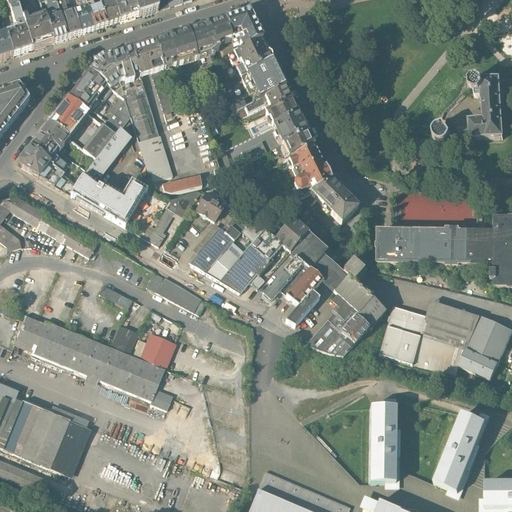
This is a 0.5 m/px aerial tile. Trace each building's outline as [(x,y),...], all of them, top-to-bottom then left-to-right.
[(31,52),(22,22),(15,0),(2,0),(4,4),(10,12),(15,28),(20,30),(21,33),(18,34),(17,32),(12,33),(12,35),(11,36),(6,37),(12,58),(17,57),(22,55),(31,52)] [(38,0),(44,19),(46,25),(51,24),(45,3),(52,0),(38,0)] [(46,25),(52,46),(57,44),(62,43),(66,41),(54,2),(53,0),(52,0),(45,3),(51,24),(46,25)] [(53,0),(54,2),(60,0),(61,0),(65,10),(70,8),(67,0),(53,0)] [(60,0),(54,2),(66,41),(70,40),(76,38),(79,37),(73,17),(67,19),(65,10),(61,0),(60,0)] [(67,0),(70,8),(71,11),(77,9),(76,8),(73,0),(67,0)] [(82,0),(73,0),(76,8),(79,8),(81,15),(73,17),(79,37),(82,36),(90,34),(93,33),(82,0)] [(82,0),(93,33),(95,32),(103,30),(106,29),(100,11),(93,13),(90,5),(92,3),(91,2),(96,0),(82,0)] [(96,0),(100,11),(106,29),(108,28),(116,25),(119,25),(113,5),(105,8),(102,0),(96,0)] [(113,4),(113,5),(119,25),(135,20),(138,19),(132,0),(122,0),(123,1),(113,4)] [(132,0),(138,19),(141,18),(153,14),(157,13),(153,0),(132,0)] [(180,0),(153,0),(157,13),(169,9),(176,7),(182,5),(180,0)] [(247,16),(246,16),(225,23),(231,43),(242,39),(243,44),(239,47),(242,52),(262,42),(260,38),(250,17),(249,17),(249,16),(248,16),(247,16)] [(26,21),(22,22),(31,52),(35,51),(52,46),(46,25),(44,19),(26,24),(26,21)] [(231,43),(225,23),(207,28),(187,34),(172,39),(154,45),(163,72),(210,57),(220,50),(219,47),(231,43)] [(0,62),(12,58),(6,37),(0,39),(0,62)] [(265,47),(262,42),(242,52),(235,55),(228,59),(232,67),(234,66),(241,79),(273,64),(265,47)] [(163,72),(154,45),(131,52),(139,77),(140,79),(151,75),(163,72)] [(139,77),(131,52),(102,62),(95,66),(89,74),(105,86),(115,95),(121,90),(121,87),(126,85),(128,92),(135,90),(132,79),(139,77)] [(277,72),(273,64),(241,79),(249,95),(254,93),(259,102),(285,89),(277,72)] [(175,111),(163,72),(151,75),(159,102),(164,115),(175,111)] [(105,86),(89,74),(79,87),(68,100),(84,112),(88,108),(105,86)] [(149,106),(140,79),(139,77),(132,79),(135,90),(128,92),(126,85),(121,87),(121,90),(115,95),(124,102),(130,119),(153,190),(164,194),(162,187),(161,181),(172,178),(158,138),(152,119),(149,106)] [(462,145),(470,144),(503,142),(501,113),(501,109),(500,96),(500,92),(500,85),(481,85),(479,83),(478,83),(476,82),(474,82),(472,83),(470,85),(468,87),(468,89),(468,92),(469,94),(474,97),(474,102),(477,103),(482,103),(483,124),(469,126),(470,141),(462,142),(450,141),(442,128),(441,128),(439,132),(438,132),(436,133),(435,135),(434,136),(433,137),(433,140),(433,142),(433,144),(434,146),(436,147),(438,148),(440,149),(442,149),(444,148),(446,147),(448,145),(448,144),(462,145)] [(105,86),(88,108),(106,122),(103,127),(115,137),(119,133),(130,119),(124,102),(115,95),(105,86)] [(0,94),(0,138),(29,102),(19,89),(0,94)] [(287,93),(285,89),(259,102),(248,107),(245,109),(248,115),(265,107),(265,105),(267,104),(271,112),(291,102),(287,93)] [(84,112),(68,100),(54,118),(49,124),(67,138),(87,114),(84,112)] [(237,112),(245,109),(248,107),(244,100),(234,105),(237,112)] [(297,113),(291,102),(271,112),(266,114),(269,120),(257,126),(260,133),(273,127),(298,115),(297,113)] [(302,123),(298,115),(273,127),(282,147),(307,134),(302,123)] [(207,127),(212,135),(219,132),(215,123),(207,127)] [(67,138),(49,124),(47,126),(40,136),(57,150),(59,151),(68,139),(67,138)] [(103,127),(102,127),(83,151),(96,161),(115,137),(103,127)] [(78,185),(70,197),(83,205),(95,212),(98,214),(125,230),(147,193),(131,183),(122,197),(116,193),(115,195),(108,190),(104,188),(102,192),(98,189),(99,189),(90,182),(96,175),(100,178),(129,142),(129,141),(119,133),(115,137),(96,161),(87,173),(78,185)] [(309,137),(307,134),(282,147),(272,151),(275,159),(286,154),(289,160),(314,147),(309,137)] [(57,150),(40,136),(38,138),(30,148),(64,174),(69,167),(53,155),(57,150)] [(262,142),(241,151),(247,163),(268,153),(262,142)] [(329,178),(314,147),(289,160),(288,160),(289,162),(288,163),(290,167),(292,168),(298,179),(297,180),(296,181),(296,182),(296,184),(296,185),(297,188),(280,195),(279,199),(283,207),(293,202),(300,198),(310,194),(332,183),(329,178)] [(64,174),(30,148),(29,150),(21,161),(21,163),(21,166),(54,187),(64,175),(64,174)] [(215,155),(222,176),(234,170),(226,150),(215,155)] [(64,175),(54,187),(70,197),(78,185),(64,175)] [(200,179),(162,187),(164,194),(170,196),(202,189),(200,179)] [(343,195),(332,183),(310,194),(341,225),(358,209),(353,205),(343,195)] [(172,204),(167,212),(184,223),(190,212),(199,197),(196,196),(172,204)] [(190,212),(196,216),(205,200),(199,197),(190,212)] [(303,203),(300,198),(293,202),(289,208),(312,228),(326,240),(334,232),(303,203)] [(205,200),(196,216),(209,224),(214,227),(223,211),(216,202),(212,199),(205,200)] [(97,268),(107,248),(99,243),(96,249),(16,200),(0,205),(0,244),(10,252),(20,250),(18,241),(0,228),(9,217),(97,268)] [(226,229),(229,232),(230,232),(239,240),(241,238),(244,234),(247,231),(237,218),(226,229)] [(511,220),(494,220),(494,228),(494,234),(464,234),(446,233),(410,233),(398,233),(391,233),(385,233),(381,233),(377,233),(377,249),(377,266),(384,266),(445,267),(493,267),(493,289),(511,288),(511,220)] [(252,248),(243,258),(231,248),(204,278),(239,299),(251,284),(255,280),(258,282),(268,270),(272,266),(270,264),(281,251),(287,257),(306,235),(292,223),(284,232),(274,224),(263,237),(262,237),(256,244),(252,248)] [(256,244),(262,237),(253,224),(247,231),(244,234),(256,244)] [(193,255),(198,259),(220,234),(215,230),(193,255)] [(229,232),(224,238),(233,246),(239,240),(230,232),(229,232)] [(233,246),(224,238),(220,234),(198,259),(194,264),(189,269),(204,278),(231,248),(233,246)] [(256,244),(244,234),(241,238),(252,248),(256,244)] [(163,242),(152,235),(147,244),(158,250),(163,242)] [(324,259),(328,254),(306,235),(287,257),(294,263),(294,262),(309,274),(322,285),(321,285),(337,299),(331,305),(335,308),(337,310),(332,316),(335,318),(329,325),(339,334),(354,317),(368,329),(381,314),(350,286),(363,271),(353,261),(341,274),(324,259)] [(262,299),(269,306),(274,300),(278,296),(285,302),(309,274),(294,262),(294,263),(279,279),(262,299)] [(322,285),(309,274),(285,302),(292,307),(297,311),(294,315),(285,326),(294,332),(318,304),(311,297),(321,285),(322,285)] [(198,318),(205,306),(153,275),(145,290),(198,318)] [(132,304),(103,288),(98,297),(127,312),(132,304)] [(431,302),(426,317),(421,335),(463,348),(476,317),(431,302)] [(0,314),(15,320),(17,311),(3,306),(0,312),(0,314)] [(505,346),(511,331),(477,316),(476,317),(463,348),(421,335),(426,317),(393,308),(378,357),(413,366),(456,376),(458,368),(489,382),(505,346)] [(353,349),(368,329),(354,317),(339,334),(353,349)] [(43,326),(24,319),(22,326),(13,347),(86,376),(82,385),(94,390),(98,381),(151,403),(150,405),(166,412),(172,399),(156,392),(164,372),(139,362),(129,357),(110,350),(44,323),(43,326)] [(353,349),(339,334),(329,325),(305,349),(343,360),(353,349)] [(119,329),(110,350),(129,357),(137,337),(119,329)] [(149,337),(139,362),(164,372),(174,347),(149,337)] [(0,478),(60,503),(66,487),(0,460),(0,448),(72,478),(91,430),(86,428),(50,413),(15,399),(18,392),(0,384),(0,478)] [(387,411),(371,411),(371,487),(386,486),(386,490),(400,489),(400,461),(403,461),(403,436),(400,436),(401,422),(400,412),(400,401),(387,400),(387,411)] [(53,406),(50,413),(86,428),(89,421),(53,406)] [(463,417),(435,484),(449,492),(447,496),(460,501),(471,475),(473,475),(478,464),(483,451),(481,450),(490,428),(493,418),(482,414),(477,423),(463,417)] [(349,511),(351,508),(268,473),(251,511),(349,511)] [(511,511),(511,485),(486,485),(486,500),(480,500),(480,511),(511,511)] [(400,511),(371,500),(366,511),(400,511)]
